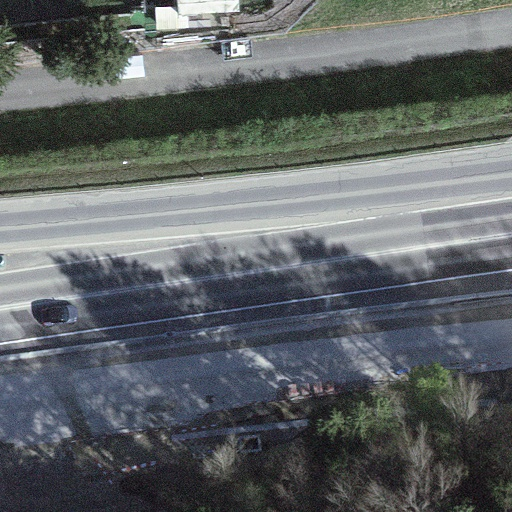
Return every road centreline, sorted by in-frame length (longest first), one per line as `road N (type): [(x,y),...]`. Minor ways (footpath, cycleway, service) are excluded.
road 1 (motorway): [(511,231),(0,307)]
road 2 (motorway): [(0,405),(511,340)]
road 3 (motorway): [(511,183),(0,227)]
